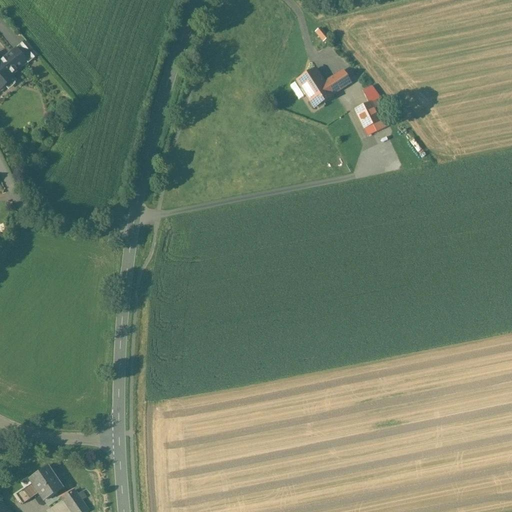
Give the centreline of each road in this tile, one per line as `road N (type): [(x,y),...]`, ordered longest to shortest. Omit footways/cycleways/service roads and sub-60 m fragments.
road 1 (tertiary): [(118,441),(124,287),(137,200),(196,0)]
road 2 (unclassified): [(0,420),(53,437),(118,441)]
